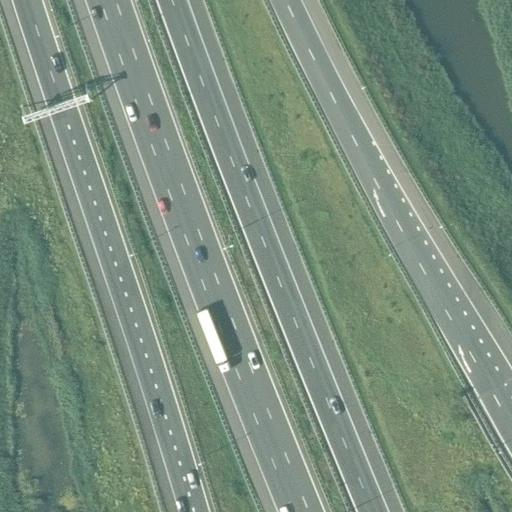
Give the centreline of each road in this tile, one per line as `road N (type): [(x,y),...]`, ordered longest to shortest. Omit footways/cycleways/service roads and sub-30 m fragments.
road 1 (motorway): [(370,511),(171,0)]
road 2 (motorway): [(108,0),(300,511)]
road 3 (motorway): [(27,0),(192,511)]
road 4 (motorway): [(511,426),(281,0)]
